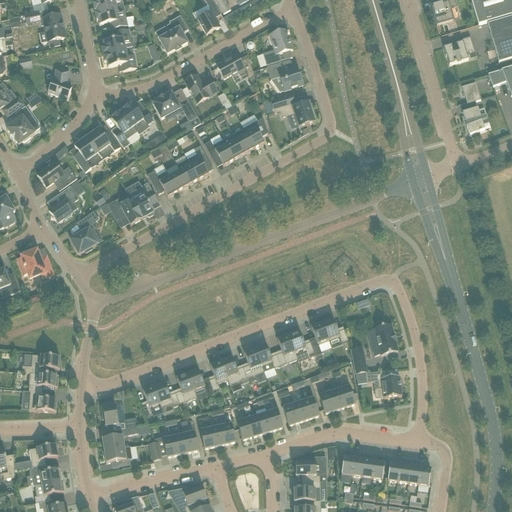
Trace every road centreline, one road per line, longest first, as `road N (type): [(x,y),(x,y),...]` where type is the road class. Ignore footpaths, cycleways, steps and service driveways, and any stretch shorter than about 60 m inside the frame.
road 1 (residential): [(82,384),(104,385),(390,283),(409,313),(425,389),(416,441)]
road 2 (residential): [(77,278),(328,136),(290,9)]
road 3 (unclassified): [(95,304),(412,183)]
road 4 (tertiary): [(445,260),(495,443),(493,511)]
road 5 (residential): [(92,97),(157,84),(290,9)]
road 6 (unclassified): [(456,166),(407,0)]
road 7 (residential): [(265,455),(339,431),(416,441)]
road 8 (residential): [(88,496),(217,468)]
